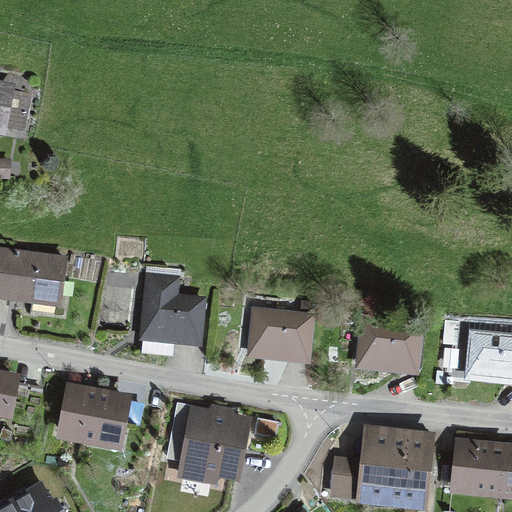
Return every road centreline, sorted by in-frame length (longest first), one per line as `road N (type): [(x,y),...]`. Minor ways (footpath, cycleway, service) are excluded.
road 1 (residential): [(0,345),(328,405)]
road 2 (residential): [(328,405),(511,427)]
road 3 (residential): [(252,511),(328,405)]
